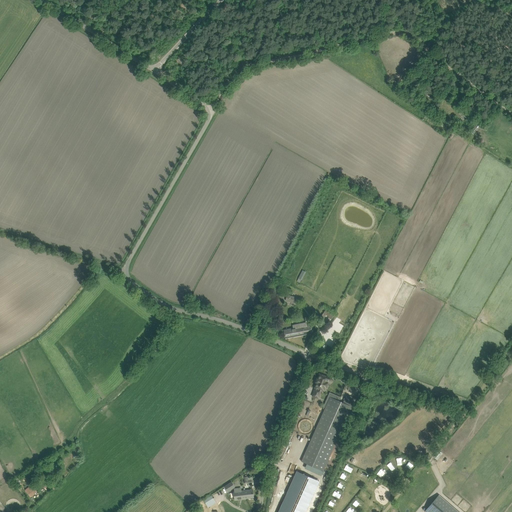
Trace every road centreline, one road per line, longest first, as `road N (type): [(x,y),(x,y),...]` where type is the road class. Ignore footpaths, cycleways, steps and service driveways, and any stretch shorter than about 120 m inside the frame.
road 1 (unclassified): [(259,511),(266,468),(308,355),(173,307),(123,272),(212,112),(150,72)]
road 2 (track): [(511,113),(402,34),(233,75),(212,112)]
road 3 (track): [(511,345),(462,404),(308,355)]
road 4 (unclassified): [(40,0),(150,72)]
road 5 (unknown): [(511,79),(410,0)]
